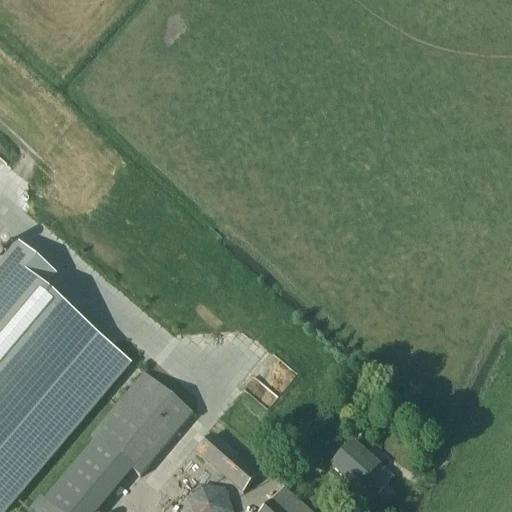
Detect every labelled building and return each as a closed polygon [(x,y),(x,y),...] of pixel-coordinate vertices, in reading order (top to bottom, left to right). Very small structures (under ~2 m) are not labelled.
[(18,244),(0,266),(0,511),(5,511),(131,364),(99,337),(46,291),(58,278),(18,244)] [(140,478),(178,433),(193,415),(145,374),(90,435),(96,440),(46,500),(40,497),(27,511),(100,511),(133,472),(140,478)] [(243,495),(259,476),(213,436),(198,455),(243,495)] [(381,467),(353,441),(330,467),(358,492),(359,490),(371,501),(393,477),(382,466),(381,467)] [(310,511),(285,489),(273,502),(263,511),(310,511)]
